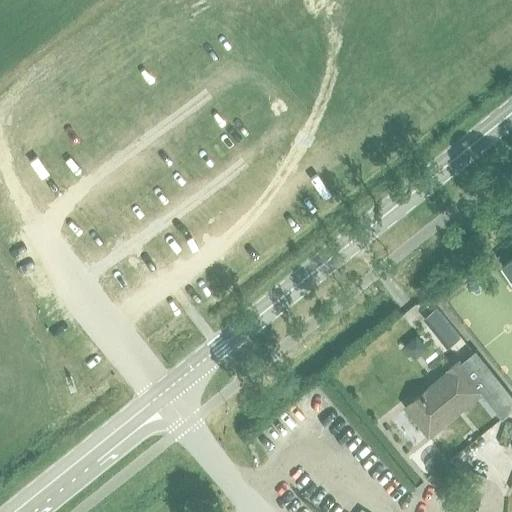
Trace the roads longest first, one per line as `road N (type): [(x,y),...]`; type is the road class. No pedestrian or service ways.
road 1 (tertiary): [(17,511),(511,113)]
road 2 (unknown): [(221,468),(297,458),(331,463),(436,511)]
